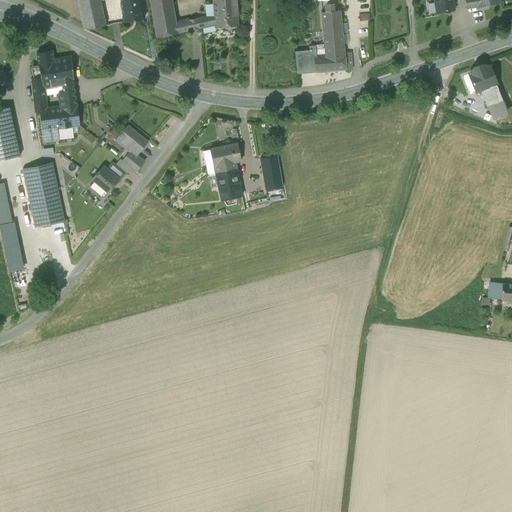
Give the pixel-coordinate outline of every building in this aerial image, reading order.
[(77,0),(84,29),(105,25),(99,0),(77,0)] [(140,0),(127,0),(120,1),(124,22),(144,18),(140,0)] [(149,0),(156,37),(178,33),(176,22),(171,0),(149,0)] [(236,7),(222,8),(221,0),(213,0),(212,0),(213,14),(214,24),(214,27),(238,26),(236,7)] [(235,0),(212,0),(213,0),(221,0),(222,8),(236,7),(235,0)] [(452,0),(434,0),(435,3),(436,12),(454,10),(452,0)] [(428,14),(436,12),(435,3),(427,4),(428,14)] [(333,11),(326,12),(321,12),(324,45),(324,46),(327,45),(342,44),(340,24),(339,10),(333,11)] [(213,14),(196,18),(198,28),(214,24),(213,14)] [(188,20),(191,30),(198,28),(196,18),(188,20)] [(188,20),(176,22),(178,33),(191,30),(188,20)] [(316,55),(315,46),(309,46),(309,50),(294,51),(296,74),(316,72),(352,69),(350,53),(343,53),(342,44),(327,45),(328,54),(316,55)] [(328,54),(327,45),(324,46),(324,45),(315,46),(316,55),(328,54)] [(63,92),(75,91),(71,56),(53,59),(51,51),(36,54),(41,77),(31,78),(32,87),(44,86),(44,88),(62,85),(63,92)] [(489,66),(470,74),(477,91),(481,90),(496,83),(489,66)] [(496,83),(481,90),(488,108),(492,106),(496,116),(507,111),(496,83)] [(44,86),(32,87),(35,111),(46,110),(46,109),(44,88),(44,86)] [(75,91),(63,92),(59,93),(60,107),(46,109),(46,110),(35,111),(35,112),(40,111),(44,142),(58,140),(58,139),(56,128),(71,126),(78,125),(76,105),(75,91)] [(9,107),(0,108),(0,160),(19,156),(9,107)] [(127,125),(115,140),(115,141),(129,152),(135,157),(136,157),(148,142),(127,125)] [(56,128),(58,139),(73,137),(71,126),(56,128)] [(112,131),(110,130),(108,133),(109,135),(107,136),(112,140),(117,133),(113,129),(112,131)] [(237,144),(210,150),(203,151),(204,156),(208,175),(215,173),(214,166),(234,162),(241,161),(237,144)] [(135,157),(129,152),(122,160),(131,167),(136,172),(143,163),(136,157),(135,157)] [(276,157),(259,160),(265,190),(282,187),(276,157)] [(131,167),(122,160),(121,159),(116,165),(125,173),(131,167)] [(234,162),(214,166),(215,173),(216,173),(235,169),(236,169),(234,162)] [(52,163),(22,169),(35,227),(64,221),(52,163)] [(114,164),(108,171),(118,179),(119,181),(125,173),(116,165),(114,164)] [(106,169),(103,166),(92,179),(94,181),(106,191),(107,192),(118,179),(108,171),(106,169)] [(235,169),(216,173),(219,187),(221,199),(241,195),(235,169)] [(211,189),(219,187),(216,173),(215,173),(208,175),(211,189)] [(101,196),(106,191),(94,181),(89,187),(101,196)] [(4,183),(0,183),(0,224),(12,222),(4,183)] [(12,222),(0,224),(0,230),(9,272),(24,269),(14,222),(12,222)] [(502,284),(484,282),(483,290),(490,291),(489,298),(500,299),(502,284)] [(511,284),(502,284),(500,299),(511,300),(511,284)]
